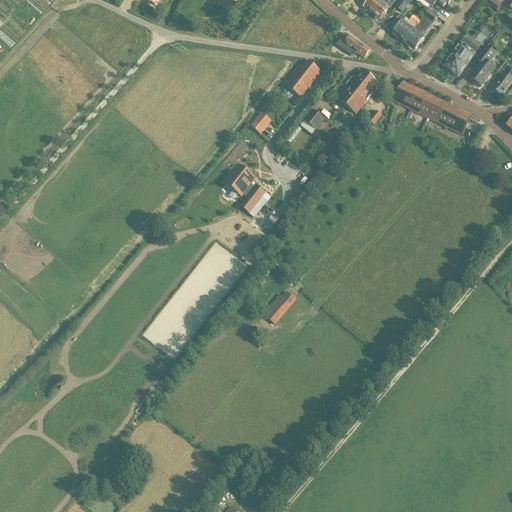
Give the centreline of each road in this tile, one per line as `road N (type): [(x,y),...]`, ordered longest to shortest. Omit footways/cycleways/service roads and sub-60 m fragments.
road 1 (unknown): [(511,238),(281,511)]
road 2 (unclassified): [(397,67),(162,35),(93,0)]
road 3 (track): [(162,35),(0,217)]
road 4 (unknown): [(335,61),(270,150),(287,202)]
